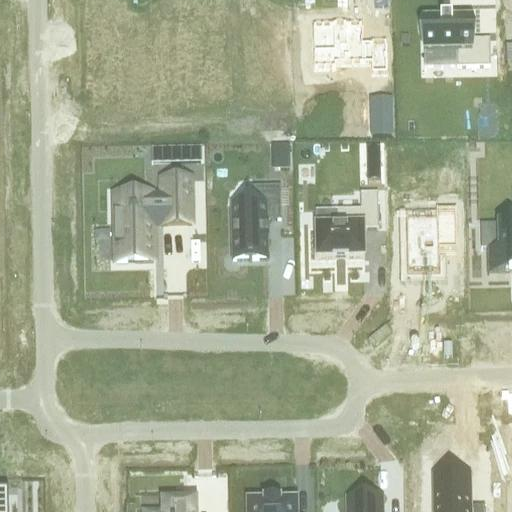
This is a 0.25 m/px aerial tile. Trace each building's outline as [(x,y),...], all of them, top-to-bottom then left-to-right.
[(472,22),(424,23),(424,55),(457,55),(457,71),(490,70),(490,42),(472,42),(472,22)] [(336,71),(336,67),(371,66),(372,77),(387,76),(387,44),(371,44),(371,46),(363,46),(363,27),(347,27),(347,25),(333,25),(333,27),(313,28),(314,72),(336,71)] [(273,26),(223,27),(224,70),(272,69),(273,88),(290,87),(289,47),(273,48),(273,26)] [(166,29),(102,30),(102,62),(129,61),(130,69),(164,69),(164,71),(177,71),(177,84),(196,84),(196,58),(166,59),(166,29)] [(392,138),(391,102),(371,102),(372,139),(392,138)] [(274,142),(274,128),(261,128),(227,129),(227,143),(274,142)] [(151,151),(152,166),(202,165),(202,150),(151,151)] [(162,197),(115,198),(116,266),(153,265),(152,228),(192,227),(191,183),(162,183),(162,197)] [(253,207),(232,207),(233,263),(249,263),(252,263),(268,262),(268,239),(270,239),(270,238),(268,238),(267,231),(269,230),(269,229),(267,229),(267,223),(281,223),(280,189),(252,190),(253,207)] [(316,229),(316,232),(317,259),(317,262),(319,262),(334,261),(334,262),(347,261),(362,261),(365,261),(365,258),(364,258),(364,233),(378,232),(378,196),(361,197),(361,213),(338,213),(339,229),(318,230),(318,229),(316,229)] [(437,212),(437,223),(406,224),(407,280),(439,279),(439,252),(457,252),(456,212),(437,212)] [(497,252),(487,252),(487,277),(489,277),(489,275),(509,275),(509,276),(511,275),(511,226),(497,227),(497,252)] [(470,478),(434,479),(434,511),(485,511),(485,509),(470,509),(470,478)] [(0,511),(9,511),(9,499),(9,493),(0,493),(0,511)] [(382,511),(382,500),(349,500),(348,511),(382,511)] [(264,504),(262,504),(248,504),(248,511),(296,511),(296,503),(280,504),(280,502),(272,502),(264,502),(264,504)]
